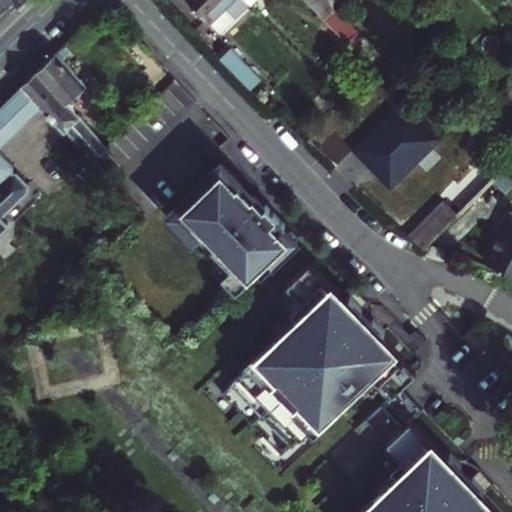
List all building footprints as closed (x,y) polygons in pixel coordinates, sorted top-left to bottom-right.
[(236,0),(180,0),(212,32),(226,18),(242,6),(236,0)] [(328,10),(317,0),(297,0),(317,21),(328,10)] [(336,0),(317,0),(328,10),(337,1),(336,0)] [(206,60),(237,94),(251,81),(220,47),(206,60)] [(46,57),(15,86),(32,105),(53,129),(57,131),(83,160),(99,145),(61,104),(76,87),(46,57)] [(15,86),(0,101),(0,135),(32,105),(15,86)] [(339,159),(375,197),(426,149),(390,111),(339,159)] [(186,186),(157,212),(229,292),(250,273),(251,275),(264,264),(262,262),(285,241),(254,207),(251,210),(241,199),(239,201),(228,188),(230,186),(210,165),(193,179),(195,181),(188,188),(186,186)] [(0,205),(12,194),(12,187),(0,174),(0,205)] [(434,209),(432,207),(398,240),(414,256),(448,223),(434,209)] [(511,225),(497,218),(492,229),(492,233),(474,269),(511,287),(511,225)] [(328,304),(296,268),(273,288),(294,311),(205,394),(265,458),(354,377),(375,400),(336,436),(358,460),(369,449),(390,472),(346,511),(471,511),(463,502),(473,492),(459,477),(451,483),(430,459),(425,463),(392,429),(404,417),(382,394),(399,378),(365,342),(370,338),(346,314),(353,307),(339,293),(328,304)] [(475,320),(461,333),(477,351),(491,338),(475,320)]
